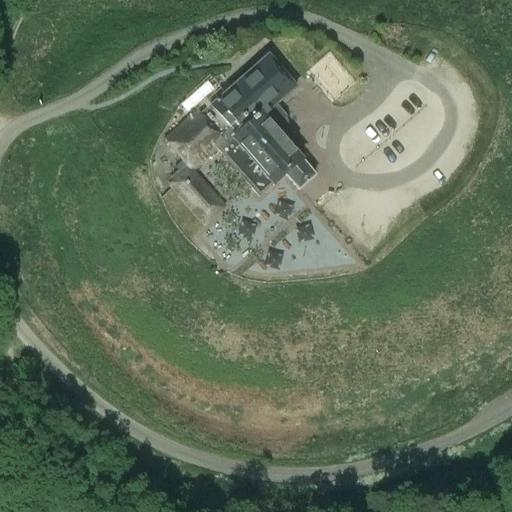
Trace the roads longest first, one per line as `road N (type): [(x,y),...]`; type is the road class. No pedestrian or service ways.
road 1 (unclassified): [(0,297),(13,324),(92,402),(136,431),(227,470),(324,476),(380,465),(456,439),(511,407)]
road 2 (track): [(30,511),(13,324)]
